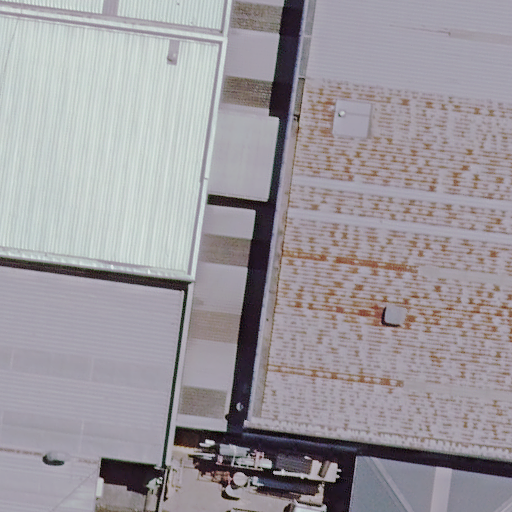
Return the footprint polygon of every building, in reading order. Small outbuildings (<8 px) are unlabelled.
[(0,0),(0,36),(187,57),(193,0),(0,0)] [(511,0),(269,0),(216,474),(511,507),(511,0)] [(0,298),(158,316),(187,57),(0,36),(0,298)] [(139,486),(158,316),(0,298),(0,511),(53,511),(58,477),(139,486)] [(478,511),(479,506),(299,485),(296,511),(478,511)]
